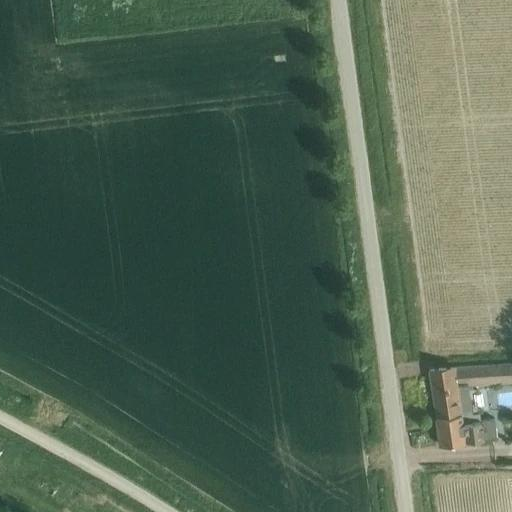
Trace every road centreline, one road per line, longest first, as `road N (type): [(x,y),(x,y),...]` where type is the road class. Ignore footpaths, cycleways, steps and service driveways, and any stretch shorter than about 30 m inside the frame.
road 1 (unclassified): [(405,511),(339,0)]
road 2 (unclassified): [(168,511),(0,412)]
